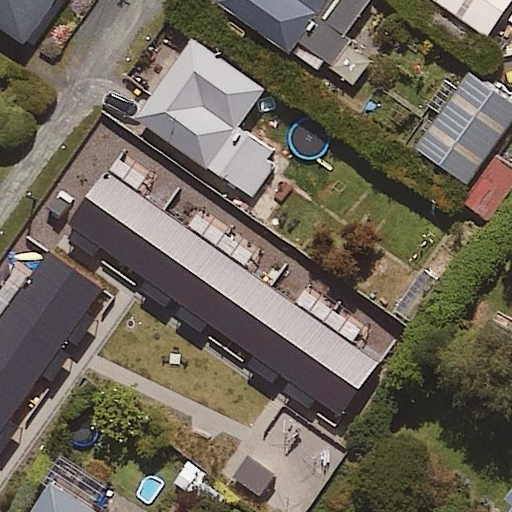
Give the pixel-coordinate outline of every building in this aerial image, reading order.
[(0,0),(0,26),(26,46),(59,0),(0,0)] [(360,43),(349,35),(373,0),(228,0),(223,7),(333,82),(360,43)] [(511,5),(511,0),(434,0),(490,39),(511,5)] [(268,92),(195,42),(141,123),(254,199),(282,157),(242,131),(268,92)] [(511,126),(511,105),(471,74),(416,147),(467,186),(511,126)] [(187,196),(128,155),(0,339),(0,382),(11,391),(0,406),(0,476),(22,445),(16,441),(187,196)] [(511,191),(511,167),(498,158),(468,205),(492,221),(511,191)] [(340,302),(285,263),(170,421),(226,461),(340,302)] [(285,475),(250,448),(229,473),(264,501),(285,475)] [(94,511),(110,488),(71,463),(39,511),(94,511)]
